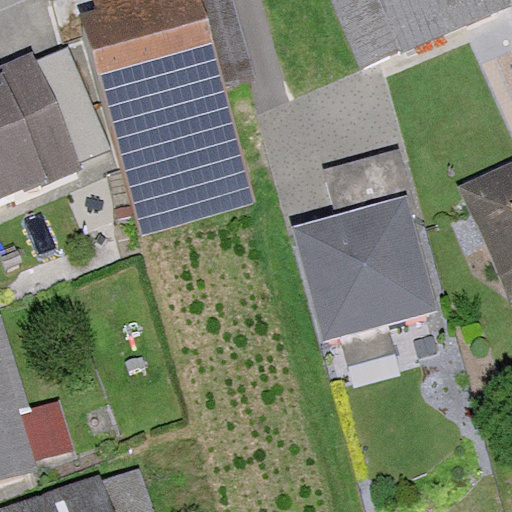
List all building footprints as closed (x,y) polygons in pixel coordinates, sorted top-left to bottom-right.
[(103,33),(85,39),(144,246),(255,215),(224,106),(195,10),(192,0),(137,0),(97,13),(103,33)] [(227,0),(195,10),(224,106),(259,95),(234,0),(227,0)] [(498,0),(282,0),(276,3),(317,101),(509,25),(498,0)] [(0,218),(80,183),(31,74),(0,87),(0,90),(2,95),(0,96),(0,218)] [(398,162),(323,183),(340,241),(296,253),(327,361),(434,331),(405,227),(415,224),(398,162)] [(511,174),(459,199),(509,310),(511,308),(511,174)] [(0,499),(81,473),(60,409),(33,418),(3,329),(0,330),(0,499)] [(103,492),(110,511),(153,511),(142,478),(103,492)] [(110,511),(103,492),(101,486),(21,511),(110,511)]
